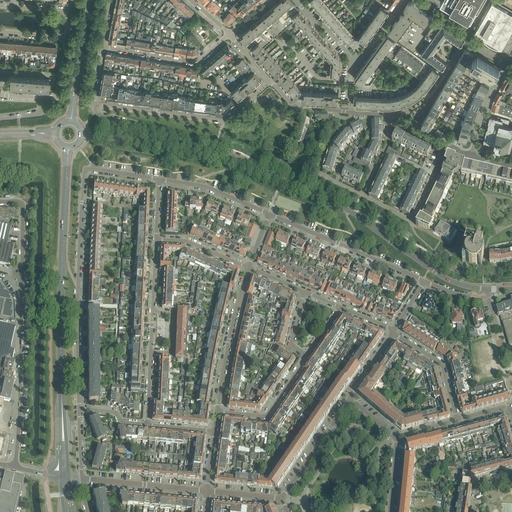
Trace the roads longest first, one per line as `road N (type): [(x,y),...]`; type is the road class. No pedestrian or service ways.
road 1 (tertiary): [(62,432),(67,146)]
road 2 (residential): [(78,409),(77,287),(89,168)]
road 3 (residential): [(447,145),(406,113),(294,107),(270,82)]
road 4 (unclassified): [(15,467),(22,274)]
road 5 (residential): [(270,82),(226,119),(95,103)]
road 6 (unclassified): [(253,168),(165,145),(81,135)]
road 7 (residential): [(424,281),(269,214)]
road 8 (unclassified): [(96,111),(234,154),(253,168)]
road 9 (residential): [(216,411),(248,267)]
road 10 (residential): [(228,35),(195,62),(101,46)]
road 11 (unclassified): [(376,226),(253,168)]
road 12 (residential): [(487,289),(446,278),(376,226)]
road 13 (residential): [(82,479),(206,491)]
road 14 (tertiary): [(70,121),(92,0)]
road 15 (residential): [(307,355),(266,415),(216,411)]
road 16 (residential): [(350,399),(282,498)]
